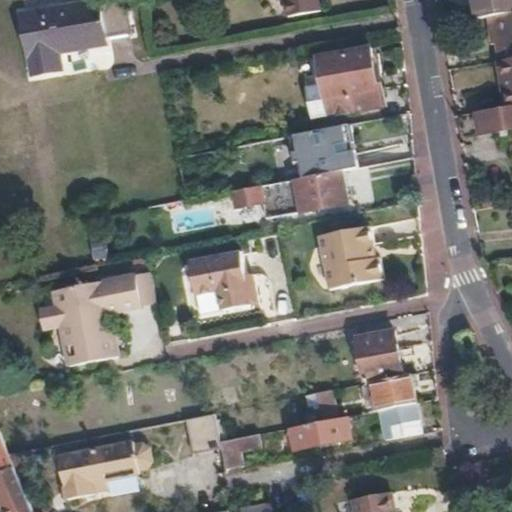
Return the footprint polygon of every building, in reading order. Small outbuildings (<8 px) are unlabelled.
[(113,0),(93,0),(32,10),(44,76),(77,71),(74,51),(121,43),(120,39),(131,38),(124,1),(114,3),(113,0)] [(286,0),(290,18),(322,12),(319,0),(286,0)] [(511,0),(475,0),(478,20),(499,16),(511,14),(511,0)] [(511,14),(499,16),(501,31),(509,37),(509,43),(511,59),(511,14)] [(309,119),(385,106),(379,73),(375,73),(371,49),(317,59),(322,83),(303,87),(309,119)] [(497,91),(493,91),(489,93),(492,110),(511,106),(511,59),(500,62),(504,89),(497,91)] [(500,62),(489,64),(493,91),(497,91),(504,89),(500,62)] [(511,106),(492,110),(476,113),(480,135),(511,129),(511,106)] [(363,153),(358,124),(320,132),(325,161),(363,153)] [(305,134),(271,141),(272,147),(278,145),(281,155),(307,150),(305,134)] [(349,205),(343,172),(294,182),(299,214),(349,205)] [(261,188),(229,194),(233,213),(265,207),(261,188)] [(321,249),(372,239),(370,229),(319,238),(321,249)] [(376,261),(372,239),(321,249),(327,275),(382,265),(381,260),(376,261)] [(188,264),(190,274),(242,264),(240,254),(188,264)] [(217,293),(218,296),(254,290),(251,274),(245,276),(242,264),(190,274),(195,297),(217,293)] [(385,280),(382,265),(327,275),(330,291),(385,280)] [(152,282),(150,273),(135,275),(136,284),(152,282)] [(52,291),(55,300),(136,284),(135,275),(86,285),(85,282),(67,285),(68,288),(52,291)] [(156,305),(152,282),(136,284),(141,308),(156,305)] [(136,284),(55,300),(56,307),(66,315),(60,326),(60,327),(104,319),(107,314),(141,308),(136,284)] [(254,290),(218,296),(221,312),(258,305),(254,290)] [(66,315),(56,307),(39,309),(43,330),(60,326),(66,315)] [(104,319),(60,327),(65,354),(112,345),(110,333),(99,325),(104,319)] [(400,375),(392,332),(355,339),(363,382),(400,375)] [(112,345),(65,354),(68,365),(115,356),(112,345)] [(468,354),(465,355),(472,370),(484,364),(477,349),(474,350),(473,348),(467,350),(468,354)] [(417,374),(373,382),(378,411),(416,404),(412,380),(418,379),(417,374)] [(336,391),(310,395),(314,418),(340,414),(336,391)] [(421,433),(416,404),(378,411),(384,441),(421,433)] [(213,413),(186,419),(192,455),(220,449),(219,442),(213,413)] [(350,437),(346,417),(292,427),(296,447),(350,437)] [(219,442),(220,449),(225,472),(238,470),(235,454),(260,448),(258,434),(219,442)] [(0,504),(2,503),(6,511),(31,511),(25,496),(13,469),(7,455),(0,438),(0,504)] [(56,458),(65,504),(94,499),(90,477),(104,474),(137,467),(137,466),(141,465),(146,458),(145,449),(140,447),(134,448),(133,443),(56,458)] [(21,452),(7,455),(13,469),(24,467),(21,452)] [(94,499),(108,495),(104,474),(90,477),(94,499)] [(355,511),(392,511),(389,492),(353,499),(355,511)] [(226,511),(226,509),(212,511),(273,511),(271,501),(270,502),(238,507),(239,511),(226,511)]
